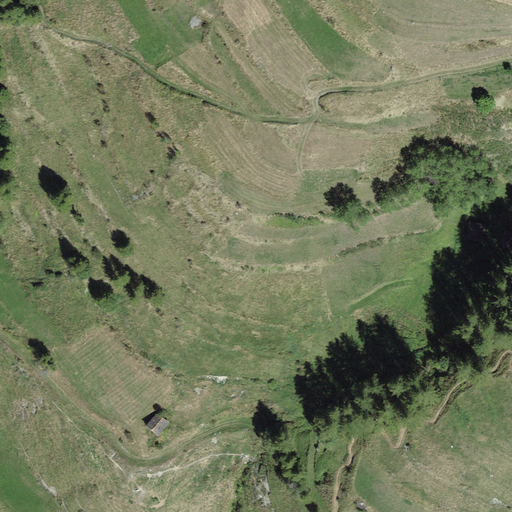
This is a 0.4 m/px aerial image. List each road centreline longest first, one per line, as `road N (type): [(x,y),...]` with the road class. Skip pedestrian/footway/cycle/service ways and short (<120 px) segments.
road 1 (track): [(45,19),(53,35),(131,50),(232,109),(303,122),(316,113),(317,94),(511,56)]
road 2 (track): [(0,333),(96,431),(126,449),(144,452),(229,426),(259,439),(304,511)]
